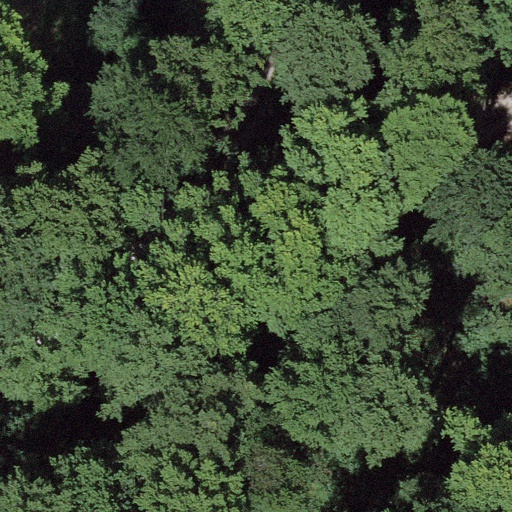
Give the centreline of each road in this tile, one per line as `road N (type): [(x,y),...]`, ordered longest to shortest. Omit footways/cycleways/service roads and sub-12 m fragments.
road 1 (track): [(319,0),(124,300),(511,112)]
road 2 (track): [(124,300),(0,360)]
